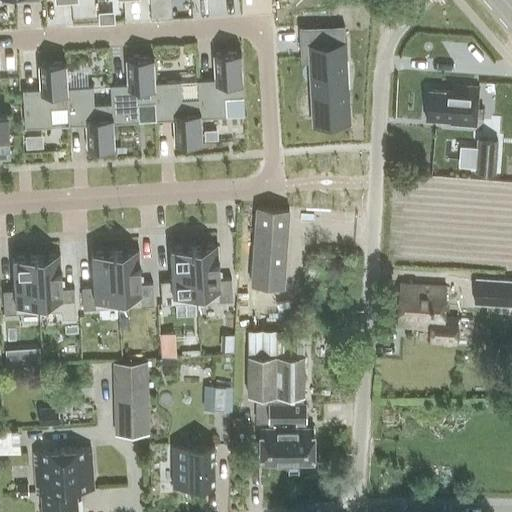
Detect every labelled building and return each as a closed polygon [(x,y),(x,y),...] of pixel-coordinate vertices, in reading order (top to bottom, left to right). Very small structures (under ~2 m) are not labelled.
[(170,0),(150,0),(151,20),(171,19),(170,0)] [(112,15),(98,16),(99,24),(112,23),(112,15)] [(317,27),(298,28),(300,66),(310,65),(313,117),(313,125),(313,128),(315,128),(318,128),(340,126),(351,125),(351,117),(350,111),(347,50),(345,25),(327,26),(317,27)] [(215,78),(198,79),(199,97),(200,117),(227,116),(226,97),(244,96),(241,52),(213,53),(215,78)] [(127,84),(111,85),(112,104),(113,122),(139,121),(138,103),(155,102),(154,82),(153,57),(126,58),(127,84)] [(39,89),(23,90),(25,127),(52,126),(51,107),(68,106),(67,87),(65,62),(37,63),(39,89)] [(181,80),(154,82),(155,102),(157,120),(172,119),(174,144),(202,142),(200,117),(199,97),(182,98),(181,80)] [(475,127),(478,87),(453,85),(452,92),(428,90),(426,121),(450,123),(450,125),(475,127)] [(93,86),(67,87),(68,106),(69,125),(85,124),(86,149),(114,148),(113,122),(112,104),(94,105),(93,86)] [(7,114),(0,114),(0,154),(10,154),(7,114)] [(217,131),(204,132),(205,141),(217,140),(217,131)] [(499,140),(477,138),(474,171),(496,173),(499,140)] [(289,209),(257,207),(251,285),(283,287),(289,209)] [(194,247),(197,302),(232,300),(231,278),(220,279),(218,246),(194,247)] [(162,304),(197,302),(194,247),(170,249),(172,281),(161,281),(162,304)] [(152,283),(141,284),(139,250),(115,252),(118,299),(132,298),(132,306),(153,305),(152,283)] [(118,299),(115,252),(91,253),(93,286),(82,287),(83,309),(118,307),(118,299)] [(36,256),(39,310),(62,309),(62,318),(75,317),(73,287),(62,288),(60,255),(36,256)] [(4,312),(39,310),(36,256),(12,258),(14,291),(3,291),(4,312)] [(511,292),(511,279),(476,277),(474,305),(499,307),(500,297),(509,298),(510,292),(511,292)] [(457,318),(444,317),(446,287),(400,284),(397,327),(430,329),(429,342),(455,343),(457,318)] [(249,355),(276,355),(276,329),(249,329),(249,355)] [(174,334),(161,334),(162,357),(176,356),(174,334)] [(21,349),(6,350),(7,363),(22,362),(21,349)] [(262,464),(289,464),(288,396),(277,396),(277,356),(249,356),(249,396),(271,396),(271,404),(257,404),(257,423),(270,423),(270,430),(262,430),(262,464)] [(288,396),(289,464),(315,464),(315,429),(307,429),(307,422),(307,404),(305,404),(305,396),(305,356),(277,356),(277,396),(288,396)] [(113,362),(115,434),(149,434),(147,361),(113,362)] [(226,387),(216,386),(215,410),(225,410),(226,387)] [(0,452),(20,451),(19,433),(11,434),(11,430),(0,430),(0,452)] [(216,445),(172,445),(172,487),(216,487),(216,445)] [(43,511),(78,511),(77,491),(95,490),(92,449),(35,453),(38,495),(43,495),(43,511)] [(28,483),(16,484),(17,496),(29,495),(28,483)]
